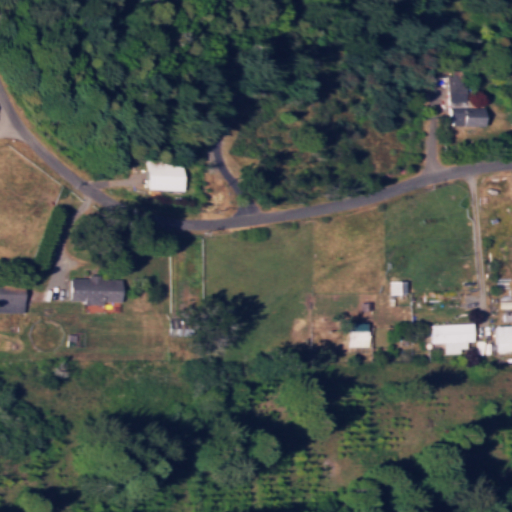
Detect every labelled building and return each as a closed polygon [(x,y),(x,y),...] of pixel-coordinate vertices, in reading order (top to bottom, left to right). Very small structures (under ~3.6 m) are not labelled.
[(480,105),(447,107),(448,125),(481,124),(480,105)] [(143,188),(181,189),(182,163),(143,162),(143,188)] [(117,277),(65,276),(65,300),(116,301),(117,277)] [(0,310),(18,311),(18,284),(0,283),(0,310)] [(427,342),(441,342),(442,351),(464,350),(463,340),(470,340),(469,322),(426,323),(427,342)] [(510,324),(493,324),(494,351),(511,351),(510,324)]
